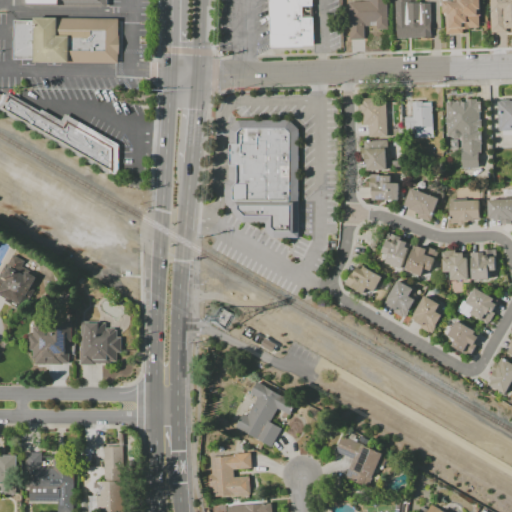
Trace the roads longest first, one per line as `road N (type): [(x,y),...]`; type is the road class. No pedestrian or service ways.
road 1 (residential): [(347,73),(349,212),(327,289),(466,371),(478,369),(511,308),(509,247),(496,237),(442,239),(349,212)]
road 2 (residential): [(511,69),(195,77)]
road 3 (primary): [(171,75),(155,348)]
road 4 (residential): [(0,416),(178,419)]
road 5 (residential): [(154,397),(0,393)]
